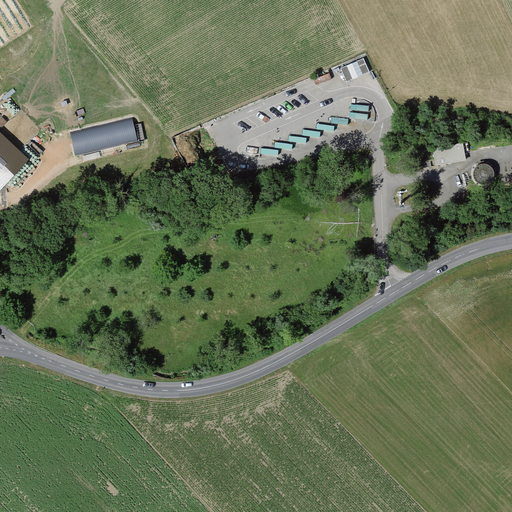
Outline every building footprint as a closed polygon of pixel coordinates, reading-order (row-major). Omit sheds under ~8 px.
[(348,81),(371,71),(365,57),(342,66),(348,81)] [(77,155),(139,141),(134,117),(71,131),(77,155)] [(0,189),(29,160),(0,131),(0,189)] [(433,145),(436,164),(468,159),(465,140),(433,145)] [(479,180),(486,181),(492,178),(495,172),(493,165),(487,161),(480,162),(475,167),(475,174),(479,180)]
